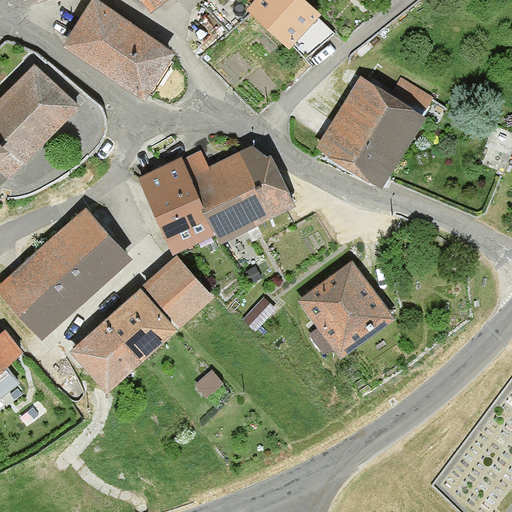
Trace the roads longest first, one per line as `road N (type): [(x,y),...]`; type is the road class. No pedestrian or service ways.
road 1 (residential): [(0,16),(124,104),(178,121),(241,121),(354,184),(477,234),(511,260)]
road 2 (tertiary): [(511,320),(417,413),(356,453),(230,511)]
